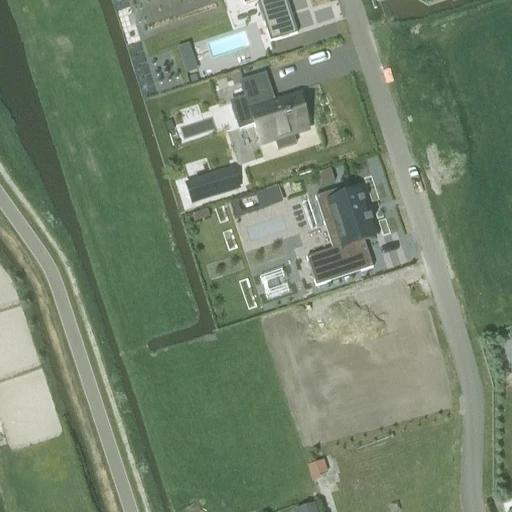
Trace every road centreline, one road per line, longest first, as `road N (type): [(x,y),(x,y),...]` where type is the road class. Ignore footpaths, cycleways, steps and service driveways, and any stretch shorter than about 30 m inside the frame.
road 1 (residential): [(349,0),(468,381),(473,511)]
road 2 (unknown): [(0,166),(63,261),(145,511)]
